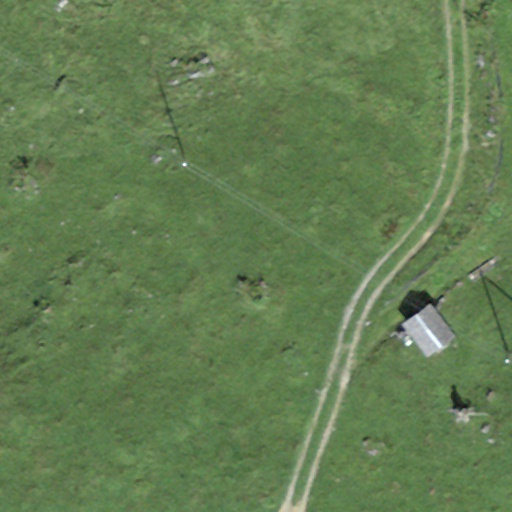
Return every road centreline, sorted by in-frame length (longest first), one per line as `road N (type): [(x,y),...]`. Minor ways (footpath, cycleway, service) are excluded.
road 1 (track): [(293,511),(365,301),(432,212),(450,170),(459,84),(454,0)]
road 2 (track): [(343,364),(511,222)]
